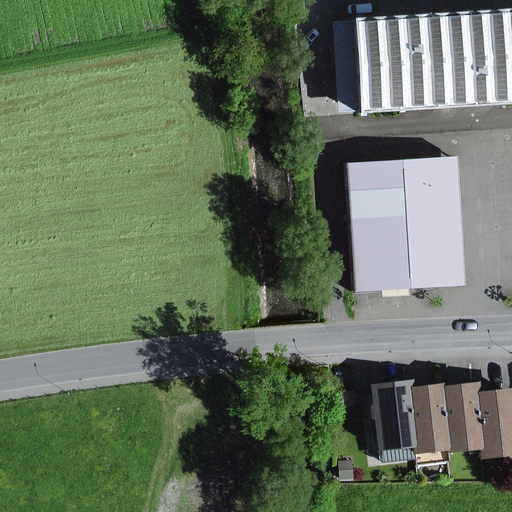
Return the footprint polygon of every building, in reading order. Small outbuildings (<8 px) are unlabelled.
[(511,4),(330,15),(336,113),(511,102),(511,4)] [(460,151),(344,159),(353,290),(468,282),(460,151)] [(409,378),(366,383),(374,450),(412,445),(405,387),(411,387),(409,378)] [(438,383),(411,387),(405,387),(412,445),(413,451),(445,448),(439,389),(438,383)] [(475,384),(439,389),(445,448),(446,452),(483,447),(476,392),(475,384)] [(511,398),(511,388),(476,392),(483,447),(484,456),(511,452),(511,398)]
